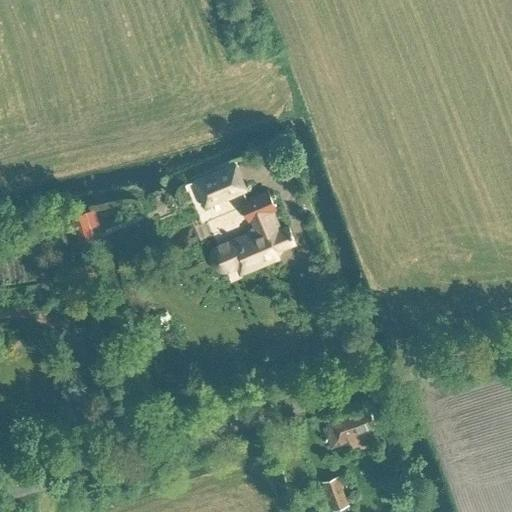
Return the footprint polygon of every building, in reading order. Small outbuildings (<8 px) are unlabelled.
[(204,206),(245,189),(234,163),(193,180),(204,206)] [(288,225),(282,228),(275,209),(279,207),(270,186),(240,198),(249,218),(250,218),(252,224),(250,225),(252,231),(227,242),(211,248),(210,250),(209,253),(208,255),(208,258),(209,261),(209,263),(210,264),(211,266),(213,268),(214,269),(218,271),(219,272),(221,272),(223,272),(226,272),(229,271),(238,268),(240,272),(278,256),(275,249),(295,241),(288,225)] [(99,225),(95,209),(71,215),(77,241),(94,237),(92,226),(99,225)] [(350,443),(370,435),(367,427),(375,423),(369,408),(322,426),(331,447),(349,440),(350,443)] [(332,509),(349,504),(338,474),(322,481),(332,509)]
